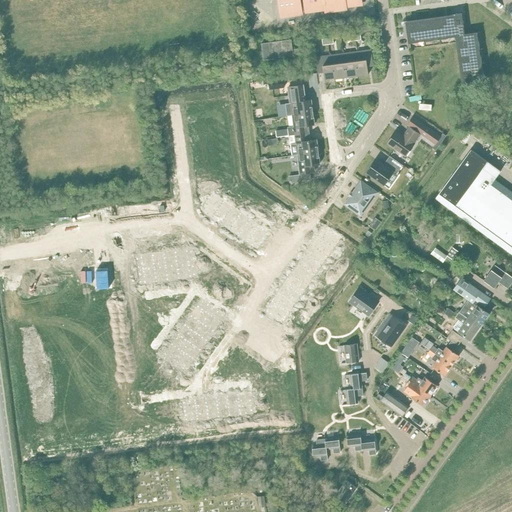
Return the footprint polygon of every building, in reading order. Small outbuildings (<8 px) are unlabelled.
[(278,0),(281,17),(302,14),(302,12),(305,11),(306,12),(325,9),(325,11),(346,8),(346,6),(362,4),(361,0),(278,0)] [(415,22),(405,23),(408,43),(418,42),(417,39),(424,38),(424,41),(433,40),(433,37),(439,36),(439,39),(448,38),(448,34),(454,34),(455,36),(460,36),(461,42),(458,42),(460,51),(462,51),(463,57),(460,58),(462,67),(464,66),(465,73),(462,73),(464,83),(484,80),(482,70),(479,71),(478,65),(482,64),(480,55),(477,56),(476,49),(480,49),(478,40),(475,40),(474,34),(477,34),(477,32),(464,34),(461,13),(452,15),(452,20),(446,20),(445,18),(436,19),(437,22),(431,23),(430,20),(421,21),(422,24),(415,25),(415,22)] [(290,38),(261,43),(263,59),(293,55),(290,38)] [(371,49),(357,51),(360,75),(368,74),(367,66),(373,66),(371,49)] [(343,53),(347,79),(351,78),(351,76),(360,75),(357,51),(343,53)] [(342,80),(347,79),(343,53),(329,55),(333,79),(342,78),(342,80)] [(333,79),(329,55),(315,57),(318,73),(324,72),(325,80),(333,79)] [(283,81),(269,82),(270,89),(284,88),(283,81)] [(290,103),(285,104),(287,116),(293,115),(313,112),(312,106),(311,100),(305,101),(303,85),(288,87),(289,95),(290,103)] [(314,118),(313,112),(293,115),(294,126),(287,127),(289,136),(295,135),(309,133),(309,132),(307,133),(306,125),(314,124),(313,118),(314,118)] [(396,131),(387,144),(405,156),(414,143),(421,134),(435,144),(440,136),(413,117),(408,125),(410,126),(403,136),(396,131)] [(295,135),(289,136),(290,144),(292,155),(298,154),(318,151),(317,146),(316,139),(308,141),(307,133),(309,133),(295,135)] [(435,198),(511,254),(511,191),(495,179),(501,171),(471,149),(435,198)] [(319,157),(318,151),(298,154),(300,166),(299,166),(300,174),(312,172),(311,165),(319,164),(319,157)] [(373,163),(373,164),(372,166),(371,165),(371,166),(370,168),(369,168),(370,169),(367,172),(384,185),(393,172),(376,159),(373,163)] [(361,181),(345,204),(360,215),(377,193),(361,181)] [(211,194),(200,209),(210,216),(221,200),(211,194)] [(221,200),(210,216),(219,222),(230,206),(221,200)] [(230,206),(219,222),(228,228),(239,212),(230,206)] [(239,212),(228,228),(237,234),(248,218),(239,212)] [(248,218),(237,234),(246,240),(257,224),(248,218)] [(380,223),(374,218),(368,225),(375,230),(380,223)] [(429,223),(417,239),(423,243),(435,227),(429,223)] [(257,224),(246,240),(256,247),(266,231),(257,224)] [(323,225),(316,235),(332,246),(339,236),(323,225)] [(316,235),(310,244),(326,255),(332,246),(316,235)] [(310,244),(304,253),(320,264),(326,255),(310,244)] [(436,248),(431,254),(443,262),(447,256),(438,250),(439,248),(437,246),(435,248),(436,248)] [(453,247),(447,255),(452,259),(458,251),(453,247)] [(189,248),(173,250),(175,264),(191,262),(189,248)] [(173,250),(161,252),(163,265),(175,264),(173,250)] [(161,252),(150,253),(152,267),(163,265),(161,252)] [(150,253),(134,255),(136,269),(152,267),(150,253)] [(304,253),(297,263),(313,274),(320,264),(304,253)] [(191,262),(175,264),(176,277),(192,275),(191,262)] [(175,264),(163,265),(165,279),(176,277),(175,264)] [(163,265),(152,267),(154,281),(165,279),(163,265)] [(511,277),(495,265),(483,280),(494,288),(499,282),(508,288),(511,281),(511,277)] [(152,267),(136,269),(138,283),(154,281),(152,267)] [(290,273),(283,282),(299,293),(306,284),(290,273)] [(462,306),(458,311),(479,327),(489,313),(479,306),(481,304),(485,307),(490,299),(461,277),(453,289),(468,299),(463,306),(462,306)] [(283,282),(277,291),(293,302),(299,293),(283,282)] [(359,287),(349,301),(368,315),(378,301),(359,287)] [(277,291),(271,300),(287,311),(293,302),(277,291)] [(271,300),(264,310),(280,321),(287,311),(271,300)] [(197,301),(188,315),(200,323),(209,309),(197,301)] [(455,313),(448,308),(444,313),(451,318),(455,313)] [(209,309),(200,323),(211,330),(220,317),(209,309)] [(479,327),(458,311),(455,317),(459,320),(454,327),(454,329),(470,340),(479,327)] [(386,325),(378,336),(391,346),(405,325),(390,314),(383,323),(386,325)] [(188,315),(182,324),(193,332),(200,323),(188,315)] [(200,323),(193,332),(205,340),(211,330),(200,323)] [(182,324),(175,334),(187,341),(193,332),(182,324)] [(452,330),(447,337),(458,345),(463,338),(452,330)] [(193,332),(187,341),(198,349),(205,340),(193,332)] [(175,334),(169,343),(180,351),(187,341),(175,334)] [(429,348),(434,342),(426,336),(421,343),(429,348)] [(187,341),(180,351),(192,359),(198,349),(187,341)] [(169,343),(160,356),(171,364),(180,351),(169,343)] [(357,344),(344,345),(347,363),(359,361),(357,344)] [(413,350),(406,345),(401,352),(408,357),(413,350)] [(430,350),(435,354),(439,356),(451,365),(459,355),(446,346),(443,351),(439,348),(438,349),(433,346),(430,350)] [(444,375),(451,365),(439,356),(435,354),(430,350),(427,354),(432,357),(431,359),(435,362),(432,366),(444,375)] [(180,351),(171,364),(183,372),(192,359),(180,351)] [(400,354),(396,359),(401,362),(404,357),(400,354)] [(382,358),(376,367),(382,371),(388,362),(382,358)] [(393,362),(390,367),(398,373),(401,368),(393,362)] [(350,374),(352,389),(362,388),(361,381),(367,380),(366,373),(360,373),(350,374)] [(408,380),(430,396),(437,386),(425,377),(422,381),(418,378),(417,380),(411,376),(408,380)] [(423,405),(430,396),(408,380),(406,384),(407,386),(404,391),(411,396),(411,397),(423,405)] [(352,389),(346,389),(348,404),(358,403),(357,396),(363,395),(362,388),(352,389)] [(387,391),(381,401),(402,416),(408,407),(387,391)] [(248,393),(236,394),(239,413),(250,412),(248,393)] [(236,394),(226,396),(228,415),(239,413),(236,394)] [(226,396),(215,397),(217,416),(228,415),(226,396)] [(215,397),(204,398),(206,417),(217,416),(215,397)] [(204,398),(193,399),(196,418),(206,417),(204,398)] [(193,399),(182,401),(184,420),(196,418),(193,399)] [(361,441),(361,440),(361,435),(347,436),(348,446),(355,446),(355,451),(362,450),(361,445),(362,445),(361,441)] [(326,444),(327,449),(333,448),(333,453),(341,453),(339,437),(326,439),(325,439),(326,445),(326,444)] [(328,454),(327,449),(326,444),(326,445),(325,439),(326,439),(326,438),(316,439),(317,446),(312,446),(314,456),(320,455),(321,461),(328,460),(328,454)] [(374,439),(361,440),(361,441),(362,445),(361,445),(362,450),(368,450),(369,455),(376,454),(374,439)] [(347,479),(336,495),(346,502),(357,486),(347,479)] [(264,495),(257,496),(259,507),(266,506),(264,495)]
